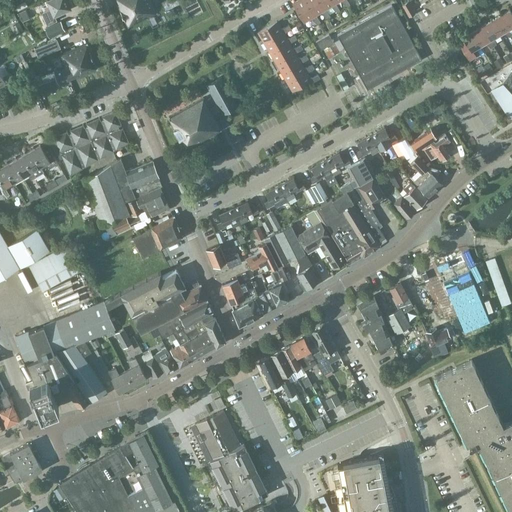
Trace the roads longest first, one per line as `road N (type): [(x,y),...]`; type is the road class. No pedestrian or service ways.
road 1 (residential): [(183,216),(449,84)]
road 2 (tertiary): [(416,511),(395,414),(324,293)]
road 3 (tertiary): [(324,293),(412,238),(452,186),(495,158)]
road 4 (residential): [(131,84),(274,0)]
road 5 (tertiary): [(183,216),(131,84)]
road 6 (residential): [(0,132),(131,84)]
road 7 (tertiary): [(237,344),(183,216)]
road 8 (tertiary): [(141,399),(196,511)]
road 9 (residential): [(449,84),(421,31),(474,0)]
